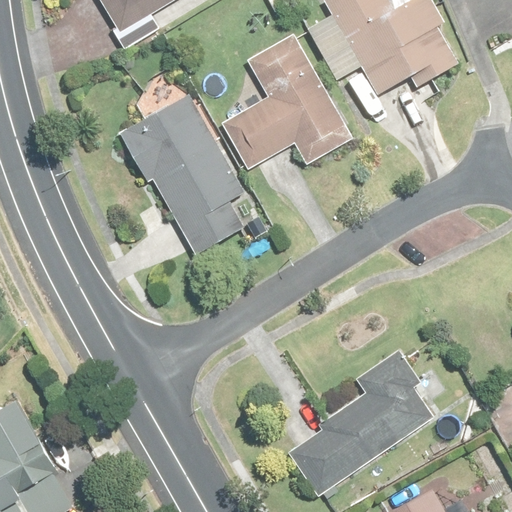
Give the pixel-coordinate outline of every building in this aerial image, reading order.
[(105,0),(123,30),(175,0),(105,0)] [(382,95),(461,52),(433,0),(401,0),(396,3),(394,0),(329,0),(305,13),(340,77),(365,63),(382,95)] [(360,138),(298,29),(250,56),(271,93),(224,120),(252,168),(299,141),(313,164),(360,138)] [(194,87),(125,125),(196,255),(251,226),(236,198),(250,190),(194,87)] [(289,442),(320,489),(438,414),(415,378),(426,371),(407,343),(359,374),(370,391),(289,442)] [(0,511),(62,511),(81,503),(20,390),(1,401),(5,409),(0,411),(0,511)] [(456,511),(436,479),(382,511),(456,511)]
